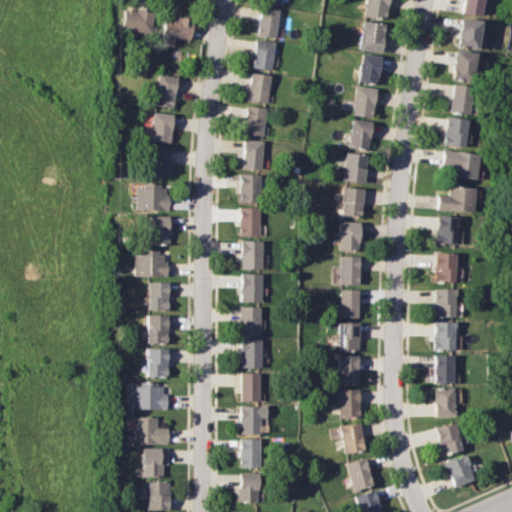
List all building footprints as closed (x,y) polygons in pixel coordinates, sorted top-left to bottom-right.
[(389,15),(389,0),(366,0),(366,15),(389,15)] [(483,12),(483,0),(462,0),(462,11),(483,12)] [(279,7),(261,5),(259,34),(277,35),(279,7)] [(151,30),(151,9),(124,8),(124,29),(151,30)] [(193,14),(162,13),(161,44),(175,44),(175,36),(193,36),(193,14)] [(459,45),(480,45),(480,16),(459,16),(459,45)] [(385,20),(362,19),(361,48),(384,49),(385,20)] [(253,66),(272,68),(274,39),(256,38),(253,66)] [(476,49),(454,48),(453,78),(474,79),(476,49)] [(379,82),(382,54),(362,51),(359,79),(379,82)] [(248,99),(268,100),(270,73),(250,71),(248,99)] [(178,75),(159,72),(154,103),(173,106),(178,75)] [(450,110),(470,111),(471,83),(451,82),(450,110)] [(374,115),(377,86),(356,84),(353,113),(374,115)] [(263,134),(266,106),(246,104),(243,132),(263,134)] [(152,139),(172,139),(172,110),(152,110),(152,139)] [(467,117),(446,114),(442,142),(463,145),(467,117)] [(373,121),(354,117),(349,145),(368,149),(373,121)] [(263,167),(263,137),(243,137),(243,167),(263,167)] [(150,174),(170,174),(170,146),(150,146),(150,174)] [(450,165),(449,174),(474,177),(477,152),(443,148),(441,164),(450,165)] [(366,180),(367,152),(345,151),(344,179),(366,180)] [(260,200),(260,171),(240,171),(240,200),(260,200)] [(135,185),(135,208),(169,208),(169,185),(135,185)] [(471,185),(446,185),(446,194),(435,194),(435,209),(471,209),(471,185)] [(363,215),(363,186),(342,186),(342,215),(363,215)] [(259,205),(240,205),(240,233),(259,233),(259,205)] [(150,242),(169,242),(169,214),(150,214),(150,242)] [(435,242),(455,242),(455,214),(435,214),(435,242)] [(339,249),(360,249),(360,220),(339,220),(339,249)] [(262,267),(262,238),(241,238),(241,267),(262,267)] [(433,281),(454,281),(454,251),(433,251),(433,281)] [(134,252),(134,274),(167,274),(166,252),(134,252)] [(339,282),(359,282),(359,255),(339,255),(339,282)] [(262,271),(241,271),(241,300),(262,300),(262,271)] [(148,280),(148,308),(168,308),(168,280),(148,280)] [(433,315),(454,315),(454,287),(433,287),(433,315)] [(359,316),(359,288),(340,288),(340,316),(359,316)] [(260,304),(240,304),(240,334),(260,334),(260,304)] [(167,313),(147,313),(147,342),(167,342),(167,313)] [(454,348),(454,321),(433,321),(433,348),(454,348)] [(339,350),(360,350),(360,322),(339,322),(339,350)] [(261,337),(240,337),(240,366),(261,366),(261,337)] [(147,347),(147,375),(167,375),(167,347),(147,347)] [(452,354),(433,354),(433,382),(452,382),(452,354)] [(359,355),(339,355),(339,382),(359,382),(359,355)] [(259,371),(240,371),(240,400),(259,400),(259,371)] [(131,407),(166,407),(166,385),(131,385),(131,407)] [(433,415),(452,415),(452,387),(433,387),(433,415)] [(360,416),(360,388),(339,388),(339,416),(360,416)] [(240,433),(260,433),(260,405),(240,405),(240,433)] [(167,441),(167,427),(156,427),(156,416),(133,416),(133,441),(167,441)] [(344,451),(364,449),(361,421),(341,424),(344,451)] [(460,450),(456,422),(435,425),(439,453),(460,450)] [(259,465),(259,437),(239,437),(239,465),(259,465)] [(142,447),(142,474),(166,474),(166,447),(142,447)] [(473,479),(464,453),(444,460),(452,485),(473,479)] [(374,484),(367,456),(346,462),(353,489),(374,484)] [(258,471),(238,471),(238,500),(258,500),(258,471)] [(168,480),(147,480),(147,507),(168,507),(168,480)] [(356,494),(361,511),(382,511),(376,488),(356,494)]
